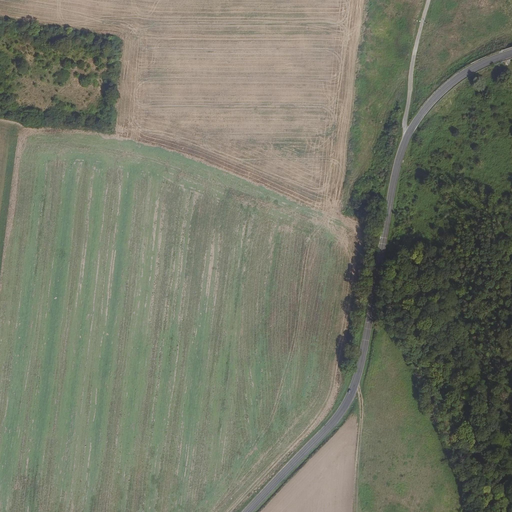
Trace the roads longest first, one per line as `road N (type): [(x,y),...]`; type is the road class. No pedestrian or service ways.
road 1 (secondary): [(511,52),(453,81),(413,125),(397,167),(350,398),(249,511)]
road 2 (track): [(354,511),(361,421),(354,387)]
